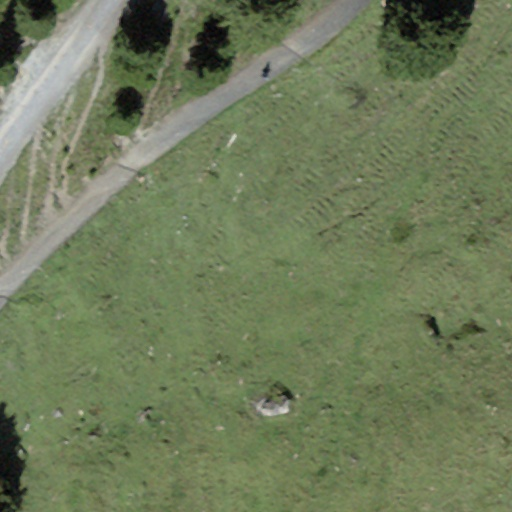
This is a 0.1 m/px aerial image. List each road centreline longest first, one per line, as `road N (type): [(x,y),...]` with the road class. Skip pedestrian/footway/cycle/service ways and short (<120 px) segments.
road 1 (track): [(349,0),(235,93),(84,193),(0,286)]
road 2 (track): [(103,0),(0,148)]
